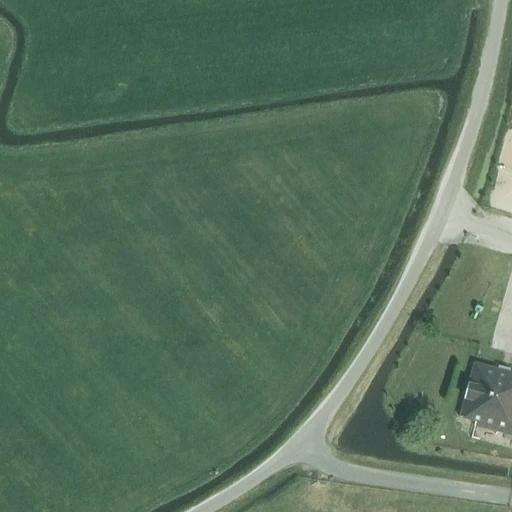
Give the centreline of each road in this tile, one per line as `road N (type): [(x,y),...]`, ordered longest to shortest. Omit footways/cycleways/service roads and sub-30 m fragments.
road 1 (unclassified): [(199,511),(313,428),(377,336),(464,147),(498,0)]
road 2 (track): [(511,497),(328,466),(295,445)]
